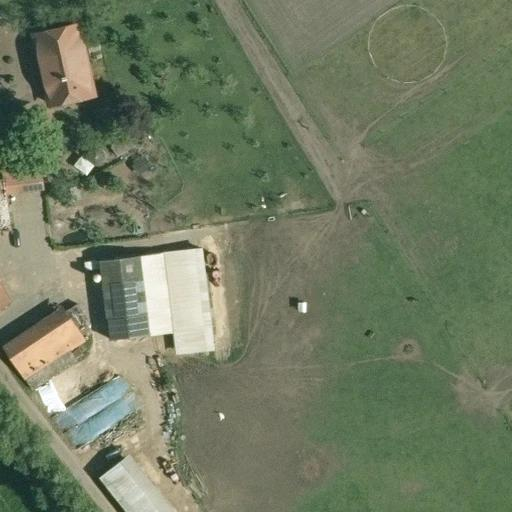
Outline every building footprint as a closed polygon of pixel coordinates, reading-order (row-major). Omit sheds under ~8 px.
[(78,25),(36,34),(52,104),(94,95),(78,25)] [(40,157),(16,160),(19,191),(44,188),(40,157)] [(16,160),(2,162),(4,179),(5,179),(7,193),(19,191),(16,160)] [(4,179),(0,179),(0,231),(12,230),(7,193),(5,179),(4,179)] [(162,253),(141,255),(151,335),(172,332),(162,253)] [(141,255),(101,260),(111,339),(151,335),(141,255)] [(0,283),(0,308),(11,302),(0,283)] [(78,304),(59,316),(63,322),(71,316),(81,331),(91,324),(78,304)] [(63,322),(40,337),(33,327),(5,346),(4,345),(3,346),(33,389),(77,360),(70,349),(86,339),(81,331),(71,316),(63,322)] [(62,414),(80,445),(143,410),(124,377),(73,406),(73,408),(62,414)] [(185,511),(142,451),(110,473),(137,511),(185,511)]
